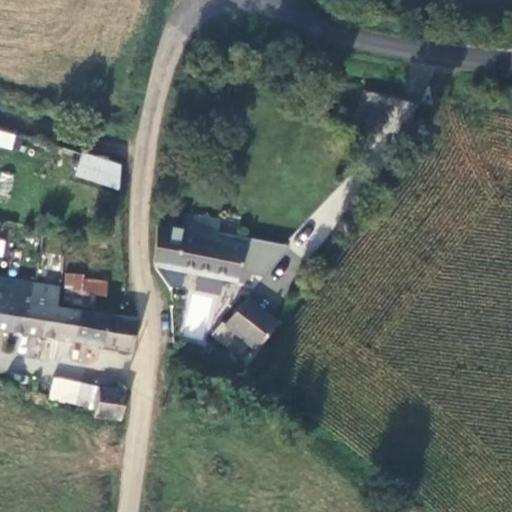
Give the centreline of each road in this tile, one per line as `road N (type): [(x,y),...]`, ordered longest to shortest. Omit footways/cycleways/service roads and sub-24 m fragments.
road 1 (unclassified): [(127,511),(148,351),(138,191),(176,28),(206,0)]
road 2 (unclassified): [(264,0),(307,23),(511,61)]
